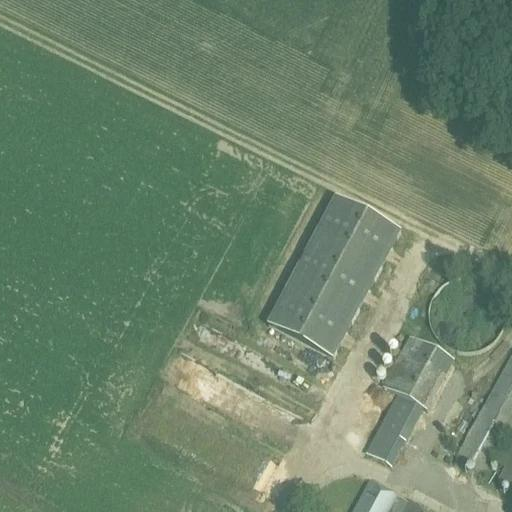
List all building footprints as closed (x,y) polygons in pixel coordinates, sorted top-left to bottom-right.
[(269,328),(334,362),(402,235),(337,201),(269,328)] [(431,308),(430,311),(430,315),(429,318),(430,321),(430,324),(431,328),(432,331),(433,334),(434,337),(436,340),(438,342),(440,345),(443,347),(445,349),(448,351),(451,352),(454,354),(457,355),(460,356),(464,356),(467,356),(470,356),(473,356),(477,355),(480,354),(483,353),(486,352),(489,350),(491,348),(494,346),(496,344),(498,341),(500,338),(502,335),(503,332),(504,329),(505,326),(506,323),(506,320),(506,316),(506,313),(505,310),(504,306),(503,303),(502,300),(500,297),(498,294),(496,292),(493,289),(491,287),(488,285),(485,284),(482,282),(478,281),(475,280),(472,280),(468,280),(465,280),(462,280),(458,281),(455,282),(452,283),(449,285),(446,286),(443,288),(441,291),(439,293),(436,296),(435,299),(433,302),(432,305),(431,308)] [(365,456),(391,471),(423,413),(426,414),(454,364),(409,339),(382,390),(397,398),(365,456)] [(258,350),(248,362),(261,373),(271,361),(258,350)] [(498,483),(511,490),(511,355),(465,442),(456,460),(487,477),(494,464),(505,470),(498,483)] [(419,511),(368,485),(353,511),(419,511)]
